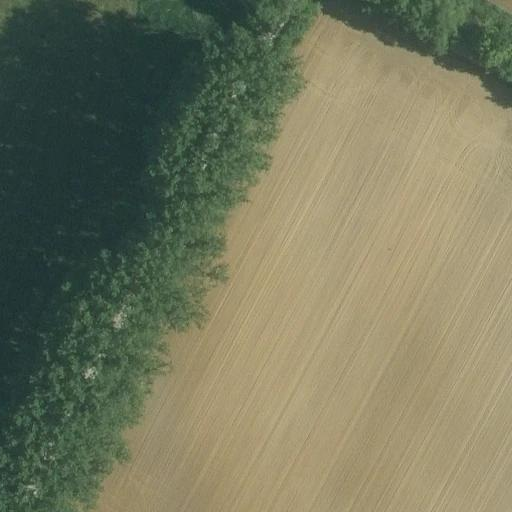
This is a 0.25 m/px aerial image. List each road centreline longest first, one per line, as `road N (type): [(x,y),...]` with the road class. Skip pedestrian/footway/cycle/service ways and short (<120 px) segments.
road 1 (track): [(293,0),(24,511)]
road 2 (unclassified): [(381,0),(511,71)]
